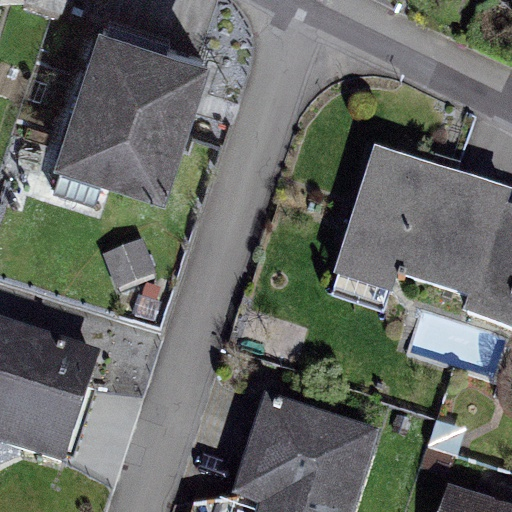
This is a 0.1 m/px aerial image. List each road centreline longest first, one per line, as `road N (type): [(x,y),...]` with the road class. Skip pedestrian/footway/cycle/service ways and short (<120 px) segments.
road 1 (residential): [(309,6),(142,511)]
road 2 (residential): [(309,6),(511,104)]
